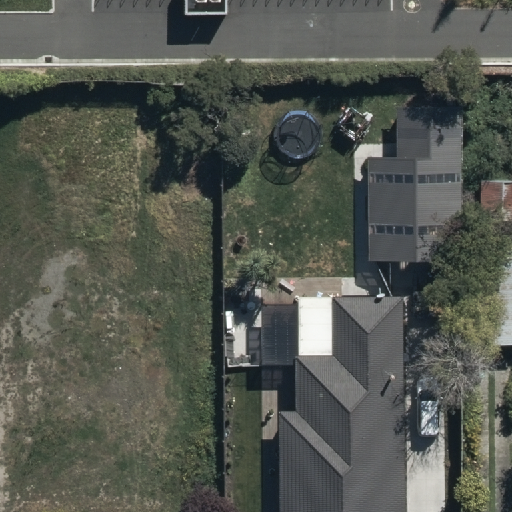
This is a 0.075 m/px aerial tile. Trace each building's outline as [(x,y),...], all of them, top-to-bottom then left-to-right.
[(452,145),(365,145),(365,247),(452,247),(452,145)] [(0,154),(0,240),(12,240),(13,155),(0,154)] [(511,213),(481,215),(483,333),(511,333),(511,213)] [(278,399),(278,511),(404,511),(404,279),(337,279),(337,337),(293,337),(294,399),(278,399)] [(7,354),(7,475),(179,475),(179,404),(198,404),(198,287),(82,287),(82,354),(7,354)]
